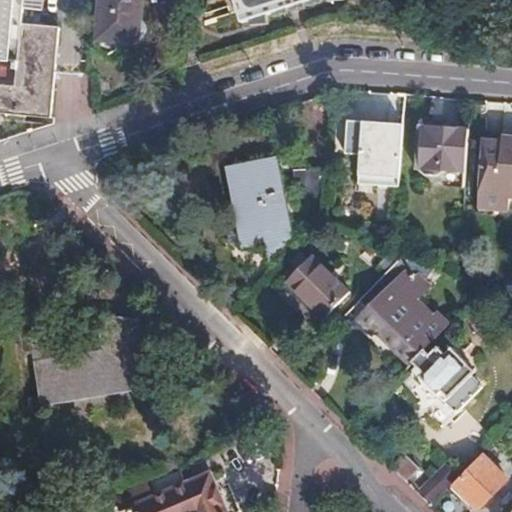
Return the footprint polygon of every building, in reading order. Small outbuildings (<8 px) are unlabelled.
[(25,0),(0,0),(0,116),(52,120),(60,29),(23,25),(25,0)] [(50,13),(50,0),(31,0),(31,13),(50,13)] [(140,21),(141,0),(98,0),(96,40),(97,46),(101,51),(105,53),(110,53),(114,50),(118,44),(137,45),(138,40),(142,36),(143,30),(140,21)] [(229,0),(236,22),(307,0),(229,0)] [(398,190),(403,126),(347,123),(345,156),(359,157),(357,186),(398,190)] [(466,174),(469,132),(418,128),(414,170),(466,174)] [(511,199),(511,144),(481,143),(475,210),(509,212),(510,199),(511,199)] [(290,242),(274,159),(228,169),(241,232),(229,235),(227,239),(230,247),(235,250),(245,247),(245,249),(266,244),(268,252),(273,259),(290,242)] [(319,194),(316,168),(290,170),(292,195),(319,194)] [(403,257),(359,303),(368,312),(358,322),(372,335),(375,331),(410,365),(411,363),(438,336),(449,325),(437,314),(433,317),(417,301),(430,289),(424,283),(436,271),(403,257)] [(351,297),(313,259),(287,285),(325,323),(351,297)] [(485,303),(488,296),(481,292),(474,299),(485,303)] [(141,382),(133,327),(101,322),(106,352),(79,356),(78,354),(64,356),(57,314),(19,320),(23,353),(40,351),(47,397),(141,382)] [(443,343),(438,336),(411,363),(416,367),(412,372),(419,379),(416,385),(416,389),(417,393),(420,398),(425,400),(430,401),(439,397),(445,404),(457,391),(474,374),(450,350),(444,356),(437,349),(443,343)] [(474,374),(457,391),(468,402),(486,385),(474,374)] [(400,440),(381,460),(394,472),(396,470),(410,484),(421,473),(407,458),(413,452),(400,440)] [(506,481),(480,456),(446,490),(468,511),(473,506),(478,509),(506,481)] [(455,476),(445,466),(419,493),(430,503),(455,476)] [(225,511),(209,470),(118,508),(119,511),(225,511)]
